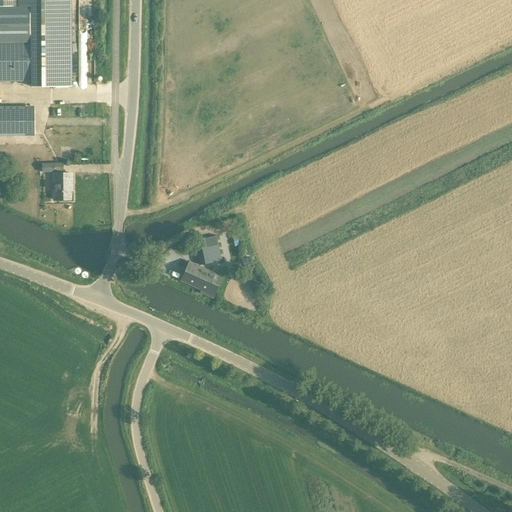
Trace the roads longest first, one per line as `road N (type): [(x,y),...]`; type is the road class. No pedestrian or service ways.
road 1 (tertiary): [(476,511),(342,419),(162,327)]
road 2 (unclassified): [(105,276),(124,208),(137,0)]
road 3 (unclassified): [(161,511),(138,434),(139,388),(162,327)]
road 4 (track): [(133,96),(0,96)]
